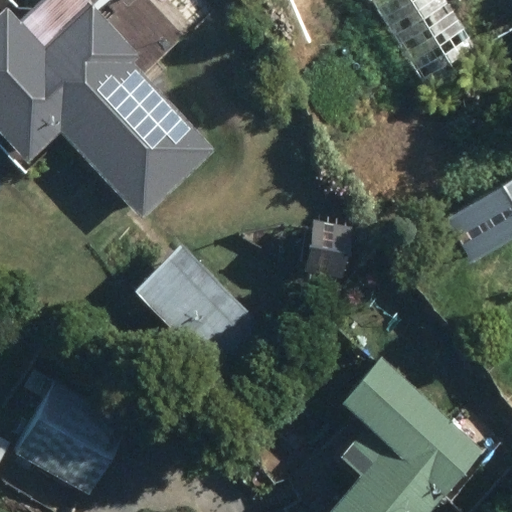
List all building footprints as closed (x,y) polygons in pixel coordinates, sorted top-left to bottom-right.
[(47,130),(128,219),(202,149),(121,62),(127,56),(87,13),(101,0),(22,0),(5,17),(0,12),(0,145),(14,161),(47,130)] [(368,0),(417,80),(470,48),(440,0),(368,0)] [(136,284),(224,375),(272,330),(183,239),(136,284)] [(320,511),(429,511),(486,445),(382,351),(341,395),(388,439),(320,511)] [(14,443),(90,487),(129,417),(56,374),(14,443)]
